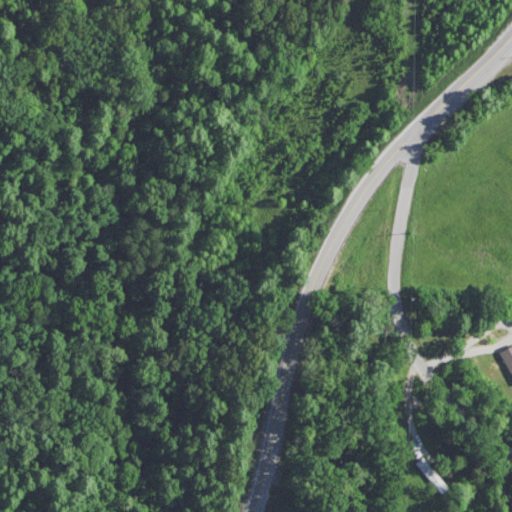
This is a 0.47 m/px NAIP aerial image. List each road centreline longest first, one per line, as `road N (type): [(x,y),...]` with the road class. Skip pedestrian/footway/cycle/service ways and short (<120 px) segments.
road 1 (secondary): [(251,511),(312,268),(357,191),(511,40)]
road 2 (residential): [(511,446),(442,393),(399,318),(392,255),(423,122)]
